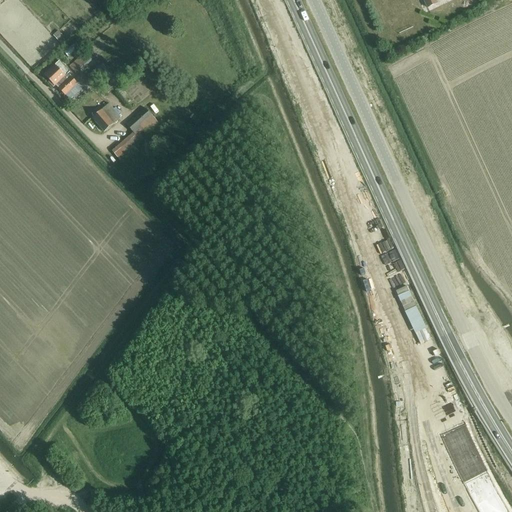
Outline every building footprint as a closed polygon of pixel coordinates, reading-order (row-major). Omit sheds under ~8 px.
[(423,0),(427,8),(436,4),(434,0),(423,0)] [(58,31),(53,36),(59,42),(62,39),(64,38),(58,31)] [(76,74),(96,55),(89,48),(69,66),(76,74)] [(64,96),(77,84),(70,77),(67,74),(69,72),(59,61),(59,62),(58,61),(57,62),(58,62),(44,75),(49,81),(48,83),(52,87),(55,86),(64,96)] [(102,64),(91,73),(102,87),(99,90),(103,95),(106,93),(118,84),(102,64)] [(104,133),(120,119),(109,105),(92,119),(104,133)] [(133,134),(111,152),(119,161),(160,127),(146,109),(126,126),(133,134)]
